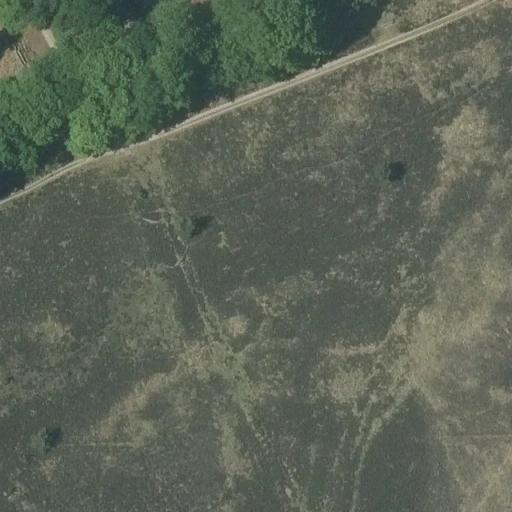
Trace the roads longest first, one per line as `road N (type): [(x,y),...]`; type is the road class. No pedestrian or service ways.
road 1 (track): [(482,0),(0,202)]
road 2 (track): [(0,116),(263,0)]
road 3 (track): [(330,0),(87,112)]
road 4 (track): [(33,0),(87,112)]
